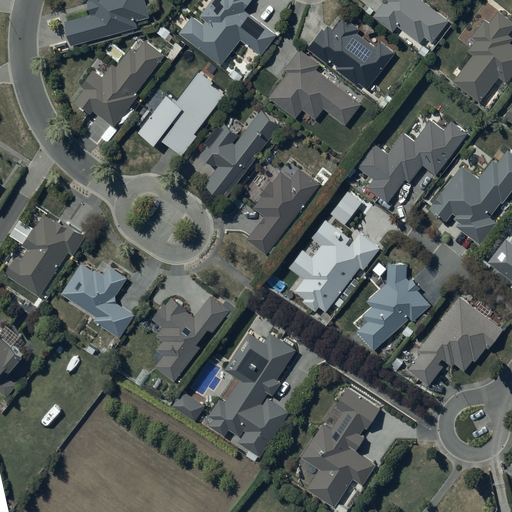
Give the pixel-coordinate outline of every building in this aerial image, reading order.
[(150,13),(147,0),(91,0),(93,10),(68,16),(74,43),(144,27),(142,15),(150,13)] [(198,12),(182,32),(220,63),(242,36),(263,52),(279,33),(248,8),(254,0),(213,0),(201,15),(198,12)] [(454,18),(429,0),(385,0),(376,13),(397,29),(402,23),(425,41),(430,34),(437,40),(454,18)] [(493,22),(488,18),(475,36),(479,39),(471,50),(477,54),(457,81),(484,100),(502,75),(511,82),(511,80),(511,41),(511,42),(511,41),(511,33),(511,32),(511,17),(501,10),(493,22)] [(314,47),(312,49),(330,62),(332,59),(341,65),(339,68),(360,83),(362,80),(372,87),(399,51),(384,40),(380,46),(361,32),(364,28),(346,16),(338,27),(334,25),(329,32),(323,27),(310,44),(314,47)] [(139,91),(166,54),(146,40),(138,51),(133,47),(119,66),(113,61),(104,75),(96,70),(84,86),(86,87),(77,101),(93,112),(97,107),(121,124),(142,93),(139,91)] [(323,62),(303,48),(289,69),(291,70),(273,96),(300,115),(306,106),(321,117),(328,107),(351,123),(366,101),(319,68),(323,62)] [(218,78),(205,68),(181,100),(172,93),(158,111),(152,107),(141,122),(145,126),(142,130),(160,144),(165,138),(186,154),(204,131),(201,129),(228,92),(215,82),(218,78)] [(228,199),(285,124),(264,108),(243,136),(224,122),(208,143),(210,145),(204,154),(220,166),(208,183),(228,199)] [(392,151),(378,140),(360,164),(376,177),(369,185),(390,201),(409,176),(413,180),(426,163),(440,174),(474,130),(456,117),(449,126),(436,116),(419,139),(408,130),(392,151)] [(483,176),(465,163),(433,206),(451,219),(455,214),(464,220),(460,225),(486,244),(501,223),(492,217),(505,199),(507,200),(511,193),(511,148),(501,161),(497,157),(483,176)] [(270,253),(323,182),(302,167),(295,177),(285,170),(276,181),(274,179),(263,194),(265,196),(257,206),(269,215),(251,239),(270,253)] [(19,255),(8,272),(43,294),(71,250),(76,253),(89,233),(63,217),(61,219),(50,213),(41,226),(39,224),(26,244),(32,248),(25,259),(19,255)] [(359,239),(329,218),(315,238),(324,244),(317,255),(306,247),(293,267),(307,276),(298,290),(308,296),(305,300),(319,310),(322,305),(331,311),(363,264),(368,268),(384,245),(364,231),(359,239)] [(511,235),(495,258),(511,271),(511,235)] [(85,260),(64,293),(99,315),(97,319),(123,335),(138,311),(118,299),(132,277),(111,264),(105,274),(85,260)] [(392,263),(390,281),(371,299),(377,305),(367,314),(372,319),(361,329),(378,348),(414,315),(418,319),(434,304),(421,290),(426,286),(418,277),(414,280),(411,276),(412,264),(392,263)] [(212,329),(215,331),(235,304),(216,291),(196,317),(187,309),(191,305),(176,294),(170,302),(157,318),(167,326),(160,334),(167,338),(160,347),(168,353),(159,365),(178,379),(206,343),(203,341),(212,329)] [(509,329),(465,294),(421,348),(425,351),(411,368),(430,383),(446,363),(442,361),(447,355),(455,362),(458,359),(467,366),(474,357),(479,360),(488,349),(486,347),(489,342),(495,346),(509,329)] [(0,386),(10,395),(40,360),(31,353),(36,347),(5,320),(0,325),(0,324),(0,386)] [(419,329),(410,322),(403,331),(411,338),(419,329)] [(268,339),(254,330),(230,369),(243,377),(229,399),(223,395),(212,413),(217,417),(212,426),(228,436),(233,428),(244,434),(240,440),(252,447),(248,454),(257,460),(261,454),(263,456),(291,409),(268,395),(272,389),(278,392),(285,381),(281,378),(299,348),(273,331),(268,339)] [(93,343),(89,349),(101,358),(106,352),(93,343)] [(408,361),(400,354),(393,363),(401,369),(408,361)] [(335,426),(327,421),(305,456),(323,468),(310,488),(338,505),(358,473),(368,480),(379,461),(361,450),(386,408),(349,385),(337,404),(345,409),(335,426)] [(186,388),(176,403),(200,418),(209,404),(186,388)]
